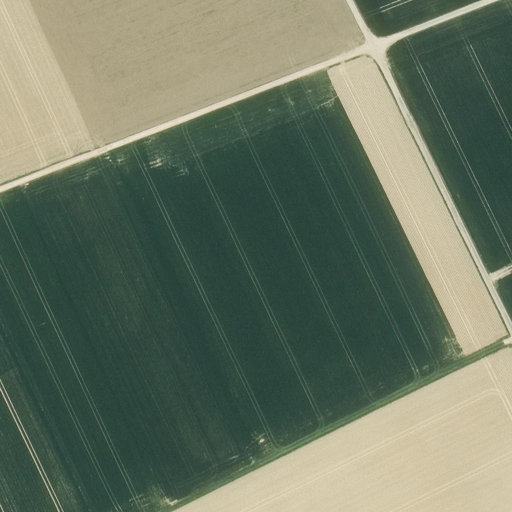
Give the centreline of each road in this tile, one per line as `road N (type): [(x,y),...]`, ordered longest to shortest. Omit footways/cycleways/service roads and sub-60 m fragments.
road 1 (track): [(0,190),(373,47)]
road 2 (track): [(511,340),(164,511)]
road 3 (track): [(349,0),(511,331)]
